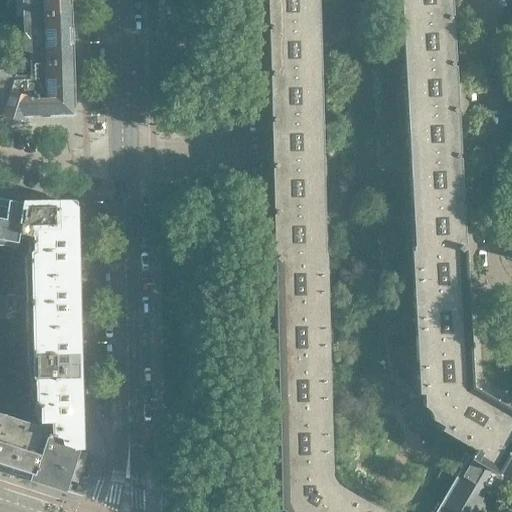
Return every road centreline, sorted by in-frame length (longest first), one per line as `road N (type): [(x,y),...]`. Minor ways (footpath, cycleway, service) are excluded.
road 1 (residential): [(237,161),(242,511)]
road 2 (tertiary): [(124,511),(130,400),(121,166)]
road 3 (residential): [(511,289),(496,283),(478,0)]
road 4 (tertiary): [(121,166),(119,0)]
road 5 (residential): [(234,0),(237,161)]
road 6 (residential): [(121,166),(0,158)]
